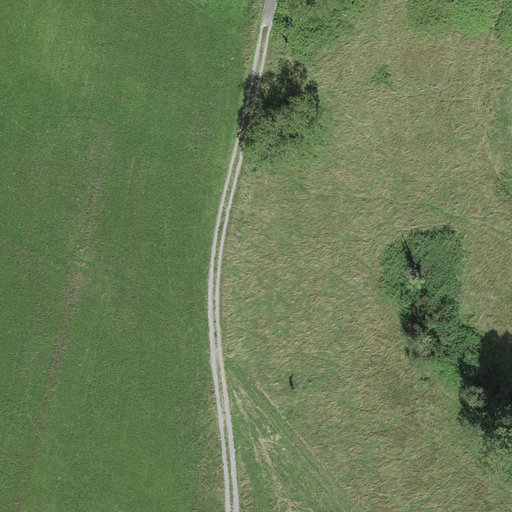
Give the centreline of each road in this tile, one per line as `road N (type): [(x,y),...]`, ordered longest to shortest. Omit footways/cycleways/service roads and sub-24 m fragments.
road 1 (track): [(269,0),(224,200),(210,318),(225,511)]
road 2 (track): [(500,0),(485,98),(511,180)]
